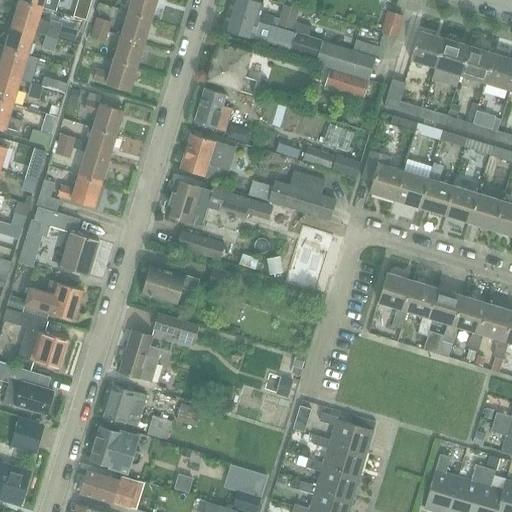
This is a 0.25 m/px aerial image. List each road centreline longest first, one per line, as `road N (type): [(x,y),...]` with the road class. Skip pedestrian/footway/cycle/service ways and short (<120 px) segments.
road 1 (residential): [(49,511),(206,0)]
road 2 (residential): [(310,387),(359,232),(511,277)]
